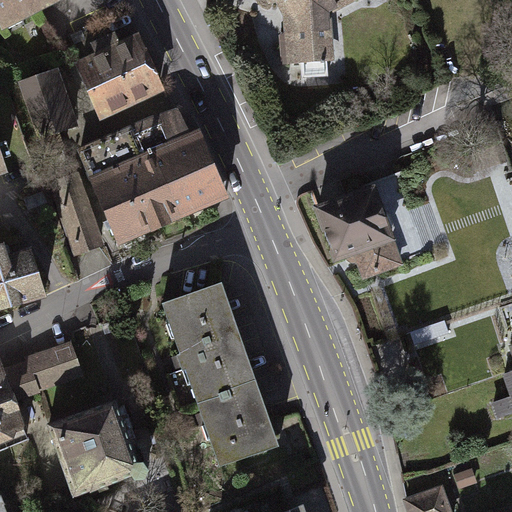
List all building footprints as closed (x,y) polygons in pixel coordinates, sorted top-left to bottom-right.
[(0,0),(0,22),(2,26),(54,0),(0,0)] [(278,0),(290,16),(289,71),(339,70),(336,19),(364,3),(363,0),(278,0)] [(52,72),(20,83),(46,156),(65,150),(59,133),(72,129),(160,89),(136,38),(119,46),(114,35),(93,45),(98,56),(78,65),(76,61),(51,70),(52,72)] [(0,130),(4,155),(24,152),(18,116),(0,118),(0,130)] [(132,129),(81,150),(118,241),(226,196),(198,129),(142,153),(132,129)] [(0,146),(0,184),(11,181),(0,146)] [(317,209),(335,258),(348,254),(353,254),(356,254),(360,263),(364,275),(368,274),(372,272),(376,271),(379,270),(424,254),(415,231),(396,178),(371,187),(371,189),(317,209)] [(93,232),(84,186),(59,191),(69,237),(93,232)] [(0,308),(46,295),(31,244),(7,251),(4,241),(0,241),(0,308)] [(164,301),(162,302),(182,358),(220,465),(280,444),(271,418),(222,280),(164,301)] [(444,320),(409,332),(413,345),(449,333),(444,320)] [(71,340),(25,356),(26,360),(37,392),(85,375),(71,340)] [(37,392),(26,360),(3,368),(16,401),(38,394),(37,392)] [(0,361),(0,450),(29,439),(24,428),(26,427),(16,401),(3,368),(0,361)] [(511,369),(511,371),(502,373),(503,375),(510,397),(491,403),(497,418),(511,413),(511,369)] [(115,398),(47,422),(72,497),(142,471),(125,426),(115,398)] [(470,469),(454,475),(458,488),(475,483),(470,469)] [(450,511),(441,486),(405,499),(409,511),(450,511)]
